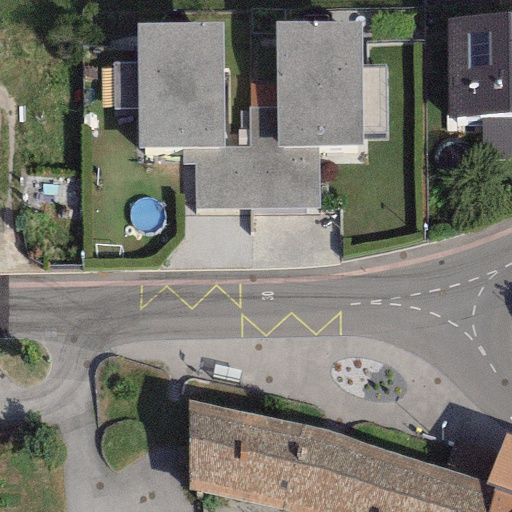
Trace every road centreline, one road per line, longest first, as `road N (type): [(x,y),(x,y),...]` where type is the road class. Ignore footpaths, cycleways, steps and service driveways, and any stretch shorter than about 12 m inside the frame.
road 1 (unclassified): [(0,307),(454,293)]
road 2 (residential): [(454,293),(511,401)]
